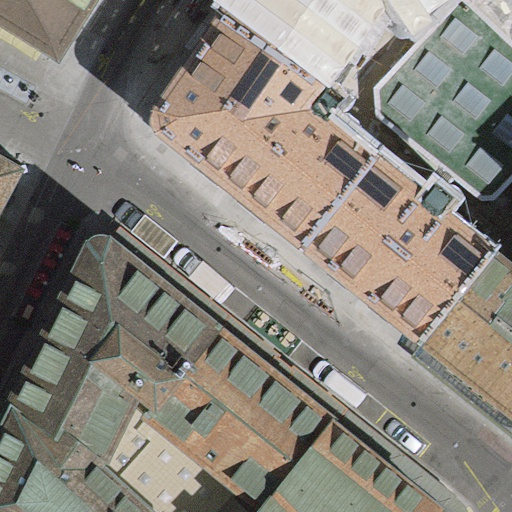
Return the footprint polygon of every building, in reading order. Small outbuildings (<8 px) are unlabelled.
[(0,0),(0,17),(57,53),(92,0),(0,0)] [(225,0),(214,16),(310,84),(367,0),(225,0)] [(386,0),(402,20),(422,0),(386,0)] [(511,49),(459,2),(376,92),(376,117),(472,194),(485,198),(496,195),(511,177),(511,49)] [(216,194),(292,254),(369,156),(313,112),(325,94),(310,84),(214,16),(154,114),(151,126),(154,138),(216,194)] [(348,299),(414,353),(489,256),(369,156),(292,254),(348,299)] [(0,210),(21,172),(0,159),(0,210)] [(53,331),(12,411),(59,445),(65,435),(105,465),(113,449),(141,397),(155,408),(217,330),(152,279),(113,244),(102,242),(94,247),(53,331)] [(511,273),(489,256),(414,353),(511,433),(511,273)] [(267,510),(336,424),(265,368),(217,330),(155,408),(148,416),(267,510)] [(119,454),(148,416),(155,408),(141,397),(113,449),(119,454)] [(59,445),(12,411),(0,435),(0,511),(155,511),(105,465),(65,435),(59,445)] [(155,511),(265,511),(267,510),(148,416),(119,454),(113,449),(105,465),(155,511)] [(443,511),(444,511),(336,424),(267,510),(265,511),(443,511)]
